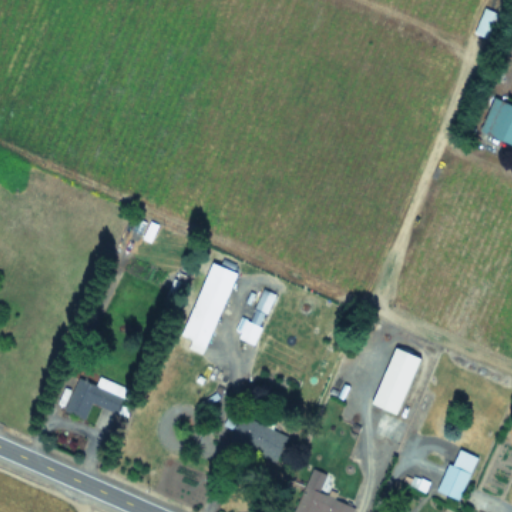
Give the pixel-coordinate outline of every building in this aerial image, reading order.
[(481,134),(511,145),(511,104),(494,98),(481,134)] [(183,338),(209,349),(239,274),(213,264),(183,338)] [(253,346),(268,316),(253,309),(239,340),(253,346)] [(374,406),(400,416),(422,358),(396,348),(374,406)] [(78,379),(65,412),(87,420),(92,406),(125,418),(134,392),(99,379),(96,386),(78,379)] [(276,464),(288,436),(241,416),(229,444),(276,464)] [(449,465),(438,493),(460,502),(478,458),(460,451),(454,466),(449,465)] [(295,511),(353,511),(355,508),(321,494),(329,475),(314,469),(295,511)]
